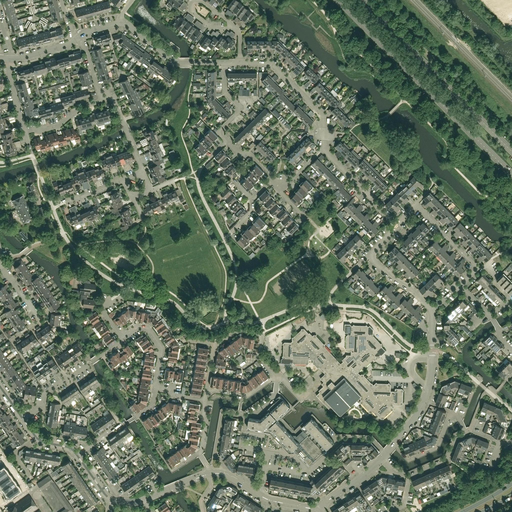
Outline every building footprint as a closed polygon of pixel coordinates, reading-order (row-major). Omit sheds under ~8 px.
[(179,4),(174,0),(168,0),(167,2),(168,2),(166,5),(170,9),(171,8),(173,9),(174,7),(176,8),(179,4)] [(232,10),(238,2),(236,0),(232,0),(227,7),(232,10)] [(511,13),(511,0),(497,0),(489,8),(503,22),(511,13)] [(111,11),(109,1),(103,3),(106,12),(111,11)] [(237,14),(242,6),(243,6),(243,5),(238,2),(232,10),(237,14)] [(60,8),(58,3),(49,5),(50,11),(60,8)] [(106,12),(103,3),(98,4),(100,14),(106,12)] [(14,9),(13,4),(3,6),(5,12),(14,9)] [(100,14),(98,4),(92,6),(95,15),(100,14)] [(95,15),(92,6),(87,7),(89,17),(95,15)] [(247,9),(243,6),(242,6),(237,14),(236,14),(241,18),(247,9)] [(89,17),(87,7),(81,9),(84,18),(89,17)] [(61,14),(60,8),(50,11),(52,17),(61,14)] [(16,15),(14,9),(5,12),(7,17),(16,15)] [(84,18),(81,9),(75,11),(78,20),(84,18)] [(254,16),(251,13),(252,13),(247,9),(241,18),(245,21),(247,19),(250,21),(254,16)] [(63,20),(61,14),(52,17),(53,22),(63,20)] [(17,20),(16,15),(7,17),(8,23),(17,20)] [(180,30),(187,22),(179,16),(172,24),(180,30)] [(19,26),(17,20),(8,23),(10,28),(19,26)] [(185,34),(191,25),(187,22),(180,30),(185,34)] [(189,37),(196,29),(191,25),(185,34),(189,37)] [(21,31),(19,26),(10,28),(11,34),(21,31)] [(64,37),(61,28),(56,29),(58,39),(64,37)] [(58,39),(56,29),(50,31),(53,40),(58,39)] [(202,34),(200,33),(200,32),(196,29),(189,37),(194,41),(195,39),(198,41),(202,34)] [(53,40),(50,31),(45,32),(47,42),(53,40)] [(47,42),(45,32),(39,34),(42,43),(47,42)] [(42,43),(39,34),(33,35),(36,45),(42,43)] [(112,40),(110,34),(107,35),(107,34),(100,36),(102,43),(103,43),(108,42),(108,41),(112,40)] [(122,34),(119,34),(120,40),(121,41),(119,44),(124,48),(130,40),(125,37),(125,36),(122,34)] [(36,45),(33,35),(28,37),(31,46),(36,45)] [(207,45),(211,40),(207,37),(206,37),(204,35),(197,45),(200,46),(200,45),(205,49),(207,45)] [(101,48),(104,47),(103,43),(102,43),(100,36),(94,38),(94,37),(92,37),(94,46),(97,45),(97,49),(98,49),(101,48)] [(31,46),(28,37),(22,39),(25,48),(31,46)] [(214,45),(218,40),(214,37),(211,40),(207,45),(212,49),(215,45),(214,45)] [(222,45),(225,40),(221,37),(218,40),(214,45),(215,45),(219,49),(222,45)] [(233,40),(228,37),(225,40),(222,45),(226,49),(228,46),(231,49),(236,42),(233,40)] [(275,48),(278,41),(278,39),(277,39),(277,38),(273,38),(273,39),(273,40),(273,41),(269,41),(269,49),(273,49),(273,48),(275,48)] [(25,48),(22,39),(17,40),(19,50),(25,48)] [(129,51),(133,46),(134,45),(135,44),(130,40),(124,48),(129,51)] [(283,44),(279,40),(279,41),(278,41),(275,48),(277,49),(276,50),(279,53),(286,46),(283,44)] [(133,57),(138,50),(140,48),(136,45),(136,46),(134,45),(133,46),(129,51),(127,53),(133,57)] [(286,46),(279,53),(280,54),(278,57),(280,59),(283,55),(285,57),(289,53),(286,49),(288,48),(286,46)] [(103,54),(101,48),(98,49),(97,49),(92,50),(94,56),(103,54)] [(138,50),(133,57),(138,61),(138,60),(139,59),(143,53),(144,52),(142,51),(143,50),(140,48),(138,50)] [(83,60),(80,51),(74,53),(76,62),(83,60)] [(144,62),(149,55),(144,51),(144,52),(143,53),(139,59),(138,60),(143,64),(144,62)] [(289,63),(294,58),(296,56),(291,51),(289,53),(285,57),(286,59),(283,62),(285,64),(287,62),(289,63)] [(76,62),(74,53),(68,54),(69,57),(71,63),(76,62)] [(104,60),(103,54),(94,56),(95,62),(104,60)] [(147,68),(149,66),(153,61),(154,59),(149,55),(144,62),(143,64),(147,68)] [(71,63),(69,57),(63,58),(65,67),(71,66),(71,63)] [(59,67),(57,60),(56,58),(50,59),(53,68),(59,67)] [(63,58),(57,60),(59,67),(59,69),(65,67),(63,58)] [(295,67),(300,63),(301,61),(298,58),(297,60),(294,58),(289,63),(290,65),(288,67),(290,69),(293,66),(295,67)] [(53,68),(50,59),(44,61),(45,63),(47,70),(53,68)] [(106,66),(104,60),(95,62),(97,68),(106,66)] [(297,76),(305,68),(307,66),(302,60),(301,61),(300,63),(295,67),(297,69),(293,72),(297,76)] [(151,74),(158,64),(153,61),(149,66),(147,68),(146,70),(151,74)] [(45,63),(39,65),(42,74),(48,72),(47,70),(45,63)] [(159,74),(163,68),(158,64),(151,74),(153,75),(154,73),(157,76),(159,74)] [(35,75),(36,76),(42,74),(39,65),(33,67),(33,68),(35,75)] [(107,72),(106,66),(97,68),(98,74),(107,72)] [(159,74),(157,76),(162,79),(163,77),(169,70),(164,66),(163,68),(159,74)] [(309,78),(314,73),(312,71),(313,69),(310,67),(304,72),(306,74),(303,77),(305,79),(307,77),(309,78)] [(24,70),(26,77),(27,77),(35,75),(33,68),(30,69),(24,70)] [(26,77),(24,70),(18,72),(18,71),(16,71),(19,84),(25,82),(28,82),(27,77),(26,77)] [(169,70),(163,77),(168,80),(166,83),(169,85),(175,78),(172,76),(174,74),(169,70)] [(210,72),(210,70),(206,70),(206,79),(208,79),(216,79),(216,72),(210,72)] [(90,77),(88,71),(79,74),(81,80),(90,77)] [(111,81),(110,77),(109,78),(107,72),(98,74),(100,80),(103,80),(104,83),(111,81)] [(315,83),(319,78),(321,77),(318,73),(316,75),(314,73),(309,78),(310,80),(308,82),(310,84),(313,81),(315,83)] [(266,87),(273,81),(270,78),(271,77),(268,75),(261,82),(266,87)] [(92,83),(90,77),(81,80),(83,86),(86,85),(92,83)] [(130,85),(127,79),(119,83),(121,89),(130,85)] [(275,83),(273,81),(266,87),(271,92),(278,86),(279,85),(276,82),(275,83)] [(26,88),(25,82),(19,84),(16,85),(17,91),(26,88)] [(319,93),(324,88),(322,85),(323,85),(320,82),(310,92),(312,94),(316,90),(319,93)] [(91,93),(89,94),(86,85),(83,86),(80,86),(81,90),(83,97),(90,96),(90,97),(92,96),(91,93)] [(132,90),(130,85),(121,89),(124,94),(126,93),(133,90),(132,90)] [(280,88),(278,86),(271,92),(276,97),(278,95),(278,96),(281,93),(284,90),(281,88),(280,88)] [(28,94),(26,88),(17,91),(19,97),(28,94)] [(320,102),(330,92),(328,89),(327,90),(324,88),(319,93),(322,96),(318,100),(320,102)] [(141,93),(140,91),(136,93),(135,89),(132,90),(133,90),(126,93),(129,99),(137,95),(141,93)] [(73,95),(75,101),(78,100),(77,99),(83,97),(81,90),(72,93),(73,95)] [(282,102),(287,97),(286,95),(288,93),(286,91),(283,94),(281,93),(278,96),(278,95),(276,97),(282,102)] [(322,104),(326,100),(329,103),(335,98),(335,97),(330,92),(320,102),(322,104)] [(140,100),(138,97),(142,95),(141,93),(137,95),(129,99),(131,104),(138,101),(140,100)] [(215,99),(215,97),(216,97),(216,93),(208,93),(208,97),(207,97),(207,102),(208,102),(215,99)] [(19,97),(21,103),(26,101),(30,100),(28,94),(19,97)] [(69,105),(67,96),(66,94),(64,95),(64,97),(61,98),(62,101),(63,107),(64,107),(69,105)] [(67,96),(69,105),(75,104),(75,103),(75,101),(73,95),(67,96)] [(291,103),(290,101),(293,98),(291,96),(289,98),(287,97),(282,102),(287,107),(291,103)] [(331,112),(341,102),(338,100),(339,99),(336,96),(335,97),(335,98),(329,103),(332,106),(328,111),(330,113),(331,112)] [(59,112),(56,103),(55,99),(53,100),(54,104),(50,105),(51,107),(53,114),(59,112)] [(214,108),(220,103),(217,100),(216,101),(215,99),(208,102),(207,103),(211,107),(212,106),(214,108)] [(26,101),(27,104),(23,105),(25,111),(27,111),(34,109),(32,100),(30,100),(26,101)] [(62,101),(56,103),(59,112),(65,110),(64,107),(63,107),(62,101)] [(140,107),(138,101),(131,104),(129,105),(132,111),(140,107)] [(293,111),(297,107),(296,106),(298,103),(296,101),(293,105),(291,103),(287,107),(287,108),(285,109),(287,112),(290,110),(292,113),(294,111),(293,111)] [(219,114),(229,104),(227,102),(223,106),(220,103),(214,108),(217,111),(216,111),(219,114)] [(332,121),(342,111),(340,108),(342,105),(340,103),(341,102),(331,112),(334,115),(330,119),(332,121)] [(267,120),(270,118),(268,117),(271,114),(261,103),(259,105),(263,109),(260,112),(265,118),(267,120)] [(231,114),(230,113),(228,111),(230,110),(229,108),(231,106),(229,104),(219,114),(221,117),(222,116),(224,118),(224,119),(225,121),(231,114)] [(303,111),(301,109),(302,108),(299,105),(297,107),(293,111),(294,111),(299,116),(303,111)] [(0,117),(1,117),(0,114),(0,113),(2,112),(2,111),(9,109),(8,106),(0,107),(0,117)] [(47,118),(45,109),(44,106),(38,107),(39,110),(40,114),(41,119),(42,119),(47,118)] [(40,114),(39,110),(38,107),(34,109),(27,111),(25,111),(27,117),(28,119),(31,118),(30,116),(40,114)] [(51,107),(45,109),(47,118),(53,116),(53,114),(51,107)] [(143,113),(140,107),(132,111),(135,117),(143,113)] [(109,119),(112,118),(110,108),(104,110),(105,111),(101,112),(104,122),(105,124),(110,123),(109,119)] [(267,120),(265,118),(260,112),(258,115),(253,110),(251,113),(261,124),(264,121),(265,123),(267,120)] [(308,117),(306,114),(307,113),(304,110),(303,111),(299,116),(304,121),(308,117)] [(339,124),(346,117),(344,114),(345,113),(342,111),(332,121),(334,123),(335,121),(336,121),(336,122),(339,124),(338,124),(339,124)] [(104,122),(101,112),(98,113),(98,112),(92,113),(92,114),(93,114),(93,117),(95,122),(96,122),(97,126),(105,124),(104,122)] [(261,124),(251,113),(249,115),(253,119),(249,123),(255,128),(257,126),(258,127),(261,124)] [(95,122),(93,117),(93,114),(92,114),(88,116),(88,117),(84,118),(87,128),(93,127),(92,125),(95,124),(95,122)] [(355,124),(350,118),(352,116),(349,114),(346,117),(339,124),(339,125),(339,124),(342,127),(340,129),(342,131),(349,125),(351,128),(355,124)] [(309,126),(314,121),(312,118),(311,119),(308,117),(304,121),(302,122),(306,126),(305,131),(308,131),(309,126)] [(82,130),(87,128),(84,118),(81,119),(81,118),(75,119),(78,129),(79,128),(80,135),(83,134),(82,130)] [(6,130),(4,126),(3,126),(3,125),(10,123),(9,120),(0,122),(0,131),(1,131),(1,132),(6,130)] [(255,128),(249,123),(246,126),(242,122),(240,124),(245,129),(250,133),(251,134),(253,131),(253,130),(255,128)] [(80,141),(77,131),(75,132),(73,128),(68,130),(71,140),(75,139),(76,142),(80,141)] [(216,140),(219,137),(210,129),(208,131),(209,132),(205,136),(212,142),(215,139),(216,140)] [(245,138),(250,133),(245,129),(243,131),(242,130),(239,133),(245,138)] [(13,136),(12,132),(7,133),(6,130),(1,132),(1,131),(0,131),(0,133),(1,135),(2,135),(3,139),(7,138),(8,142),(12,141),(11,137),(13,136)] [(71,140),(68,130),(62,131),(63,135),(60,136),(63,146),(67,144),(67,141),(71,140)] [(157,136),(155,132),(153,133),(152,130),(148,132),(148,130),(147,131),(144,132),(143,133),(145,137),(146,136),(146,138),(140,141),(141,144),(157,136)] [(63,146),(60,136),(58,137),(56,133),(51,134),(54,145),(58,144),(59,147),(63,146)] [(243,140),(245,138),(239,133),(237,135),(238,136),(235,139),(241,145),(244,142),(243,140)] [(54,145),(51,134),(45,136),(46,140),(43,141),(46,150),(50,149),(49,146),(54,145)] [(313,143),(308,138),(308,135),(305,135),(300,140),(300,141),(301,142),(312,152),(314,150),(311,148),(312,147),(313,148),(315,145),(313,143)] [(159,145),(157,142),(159,140),(157,136),(141,144),(142,146),(149,143),(150,145),(153,143),(155,147),(159,145)] [(214,144),(212,142),(205,136),(203,138),(204,139),(200,142),(207,149),(210,145),(211,146),(214,144)] [(3,149),(20,144),(20,141),(12,143),(12,141),(8,142),(7,138),(3,139),(4,143),(2,144),(3,149)] [(46,150),(43,141),(40,141),(39,138),(34,139),(37,150),(41,149),(42,151),(46,150)] [(260,152),(266,146),(264,145),(266,143),(262,139),(256,146),(258,148),(254,151),(256,153),(259,150),(260,152)] [(209,150),(207,149),(200,142),(195,148),(203,157),(206,154),(205,153),(206,152),(206,153),(209,150)] [(312,152),(301,142),(299,145),(300,146),(297,148),(303,153),(306,150),(310,154),(312,152)] [(341,151),(347,145),(344,143),(343,144),(340,142),(335,147),(337,150),(338,149),(341,151)] [(161,150),(159,145),(155,147),(153,143),(150,145),(148,146),(149,150),(150,151),(143,154),(144,157),(161,150)] [(21,147),(20,144),(3,149),(4,153),(7,153),(8,155),(9,156),(12,156),(17,154),(16,150),(14,150),(14,149),(21,147)] [(345,157),(351,152),(348,150),(350,148),(347,145),(341,151),(343,154),(343,155),(345,157)] [(269,147),(268,148),(266,146),(260,152),(262,153),(259,156),(261,158),(264,154),(266,156),(271,152),(273,150),(269,147)] [(303,153),(297,148),(295,150),(294,149),(291,152),(302,163),(304,161),(299,156),(303,153)] [(220,163),(227,156),(224,153),(225,152),(222,149),(214,158),(216,160),(217,160),(220,163)] [(161,150),(144,157),(146,160),(152,157),(153,158),(152,159),(154,163),(159,161),(159,160),(162,159),(160,155),(163,154),(161,150)] [(351,162),(358,155),(353,150),(351,152),(345,157),(348,160),(348,159),(351,162)] [(129,162),(130,161),(131,163),(135,161),(133,156),(131,156),(130,153),(128,154),(127,151),(122,153),(128,170),(131,169),(129,162)] [(270,162),(276,157),(271,152),(266,156),(268,158),(265,161),(266,163),(269,161),(270,162)] [(302,163),(291,152),(288,155),(289,156),(287,158),(292,164),(294,162),(298,166),(302,163)] [(115,166),(114,164),(116,164),(115,160),(119,158),(118,155),(117,155),(116,153),(113,154),(108,155),(115,172),(117,171),(116,167),(115,166)] [(128,170),(122,153),(118,155),(119,158),(115,160),(116,164),(120,162),(121,165),(123,164),(125,171),(128,170)] [(115,172),(108,155),(104,157),(105,160),(102,161),(103,164),(102,165),(104,170),(108,168),(108,167),(109,166),(112,173),(115,172)] [(358,165),(361,162),(363,160),(358,155),(351,162),(354,164),(353,165),(355,168),(358,165)] [(226,169),(232,163),(229,159),(230,158),(227,156),(220,163),(219,164),(221,167),(222,166),(225,169),(226,169)] [(362,171),(369,164),(364,158),(363,160),(361,162),(358,165),(360,168),(359,169),(362,171)] [(160,173),(159,170),(161,169),(159,164),(164,162),(162,159),(159,160),(159,161),(154,163),(155,166),(149,168),(151,173),(155,171),(157,175),(160,173)] [(320,161),(317,159),(311,165),(316,170),(318,169),(322,164),(323,164),(323,163),(321,161),(320,161)] [(231,176),(237,169),(234,166),(234,165),(232,163),(226,169),(225,169),(224,171),(226,173),(227,172),(231,176)] [(323,174),(327,169),(328,169),(328,168),(326,166),(325,167),(323,164),(322,164),(318,169),(316,170),(321,175),(323,174)] [(368,175),(374,169),(369,164),(362,171),(365,174),(365,173),(368,175)] [(264,173),(256,165),(254,167),(254,168),(251,171),(258,178),(261,174),(262,175),(264,173)] [(100,178),(102,177),(102,178),(106,177),(105,172),(103,172),(102,169),(99,170),(98,167),(94,169),(100,186),(103,185),(100,178)] [(100,186),(94,169),(89,171),(91,174),(87,176),(88,179),(92,178),(93,180),(95,180),(97,187),(100,186)] [(328,179),(333,174),(334,174),(331,171),(330,172),(328,169),(327,169),(323,174),(328,179)] [(372,181),(380,174),(374,169),(368,175),(370,178),(370,179),(372,181)] [(88,179),(87,176),(91,174),(89,171),(85,172),(85,170),(80,171),(86,188),(89,187),(87,180),(88,179)] [(86,188),(80,171),(75,173),(76,175),(74,176),(75,179),(74,179),(74,180),(76,185),(80,184),(79,183),(81,182),(83,189),(86,188)] [(162,178),(160,173),(157,175),(155,171),(151,173),(153,177),(151,178),(153,182),(158,180),(159,183),(165,180),(163,177),(162,178)] [(259,179),(258,178),(251,171),(249,173),(250,174),(246,178),(253,184),(256,181),(257,182),(259,179)] [(338,179),(339,179),(336,176),(335,177),(333,174),(328,179),(326,181),(331,186),(338,179)] [(378,186),(383,181),(385,179),(380,174),(372,181),(375,184),(376,183),(378,186)] [(424,186),(414,176),(410,181),(416,187),(418,185),(422,188),(424,186)] [(248,191),(251,187),(252,188),(254,186),(253,184),(246,178),(244,180),(243,179),(239,183),(248,191)] [(75,192),(73,187),(76,185),(74,180),(74,179),(70,181),(71,182),(66,184),(68,187),(64,189),(65,193),(69,191),(70,194),(75,192)] [(341,186),(343,184),(344,184),(341,181),(340,182),(338,179),(331,186),(336,191),(338,189),(341,186)] [(308,193),(314,187),(306,180),(303,183),(302,183),(299,185),(301,187),(308,193)] [(382,192),(388,186),(383,181),(378,186),(381,188),(380,189),(382,192)] [(416,187),(410,181),(406,185),(415,194),(417,192),(414,189),(416,187)] [(65,193),(64,189),(68,187),(66,184),(62,185),(62,183),(57,184),(56,182),(53,183),(55,189),(58,188),(60,193),(57,194),(59,200),(62,199),(61,194),(65,193)] [(343,187),(345,186),(343,184),(341,186),(338,189),(336,191),(334,193),(339,198),(340,197),(347,190),(343,187)] [(415,194),(406,185),(402,189),(408,195),(410,193),(413,196),(415,194)] [(226,199),(232,193),(229,189),(230,188),(227,186),(219,194),(222,196),(226,199)] [(301,187),(298,190),(297,189),(295,192),(296,193),(303,200),(305,197),(304,197),(308,193),(301,187)] [(118,191),(116,188),(107,192),(108,196),(110,195),(112,199),(115,198),(117,201),(121,200),(119,196),(121,195),(119,190),(118,191)] [(408,195),(402,189),(398,193),(407,202),(409,200),(406,197),(408,195)] [(184,201),(181,195),(178,196),(175,190),(171,192),(173,196),(169,198),(170,201),(174,200),(175,202),(180,200),(181,202),(184,201)] [(265,203),(271,197),(268,193),(269,192),(267,190),(258,198),(261,200),(265,203)] [(345,203),(351,197),(349,194),(349,193),(347,190),(340,197),(345,203)] [(170,201),(169,198),(173,196),(171,192),(167,194),(166,192),(162,194),(164,199),(161,200),(163,205),(164,206),(167,205),(166,203),(170,201)] [(425,206),(434,197),(430,192),(424,199),(426,201),(423,204),(425,206)] [(231,206),(237,199),(234,196),(235,195),(232,193),(226,199),(224,201),(226,203),(227,202),(231,205),(231,206)] [(304,201),(303,200),(296,193),(293,197),(292,196),(290,198),(298,206),(304,201)] [(407,202),(398,193),(394,197),(400,203),(402,201),(405,204),(407,202)] [(27,205),(22,196),(23,196),(11,201),(12,201),(16,210),(27,205)] [(270,210),(276,203),(273,200),(274,199),(271,197),(265,203),(263,205),(265,207),(266,206),(270,210)] [(400,203),(394,197),(390,201),(399,210),(401,208),(398,205),(400,203)] [(432,207),(438,201),(434,197),(425,206),(427,208),(430,205),(432,207)] [(118,210),(117,207),(123,204),(121,200),(117,201),(115,198),(112,199),(113,203),(111,204),(113,208),(111,209),(112,213),(113,212),(117,210),(118,210)] [(348,212),(354,206),(352,204),(355,200),(353,198),(344,208),(348,212)] [(236,212),(242,206),(239,202),(240,201),(237,199),(231,206),(231,205),(229,207),(231,210),(232,209),(235,212),(236,212)] [(166,211),(164,206),(163,205),(160,206),(157,200),(153,202),(155,206),(151,208),(153,211),(156,210),(157,212),(162,210),(163,212),(166,211)] [(399,210),(390,201),(386,205),(392,211),(394,209),(397,212),(399,210)] [(433,214),(442,205),(438,201),(432,207),(434,209),(431,212),(433,214)] [(99,214),(97,211),(99,210),(97,205),(92,207),(93,208),(92,209),(88,202),(86,204),(93,220),(98,218),(97,216),(99,214)] [(151,208),(155,206),(153,202),(149,204),(148,202),(144,204),(146,209),(143,210),(146,216),(149,215),(148,213),(153,211),(151,208)] [(281,210),(283,208),(281,206),(279,207),(278,206),(279,205),(276,203),(270,210),(268,211),(270,214),(271,213),(275,216),(276,216),(275,215),(281,210)] [(93,220),(86,204),(83,205),(86,212),(84,212),(86,216),(82,218),(84,221),(88,220),(89,222),(93,220)] [(33,218),(27,205),(16,210),(23,223),(22,223),(23,224),(34,218),(33,218)] [(352,216),(361,207),(359,205),(356,208),(354,206),(348,212),(352,216)] [(440,215),(446,209),(442,205),(433,214),(435,216),(438,213),(440,215)] [(82,218),(86,216),(84,212),(81,214),(80,212),(78,213),(75,206),(72,207),(80,223),(84,221),(82,218)] [(241,219),(247,212),(244,209),(244,208),(242,206),(236,212),(235,212),(234,214),(236,216),(237,215),(241,219)] [(80,223),(72,207),(69,208),(72,215),(71,216),(70,215),(66,217),(69,221),(70,221),(72,224),(74,223),(75,226),(80,223)] [(282,220),(289,214),(285,210),(286,209),(284,207),(283,208),(281,210),(275,215),(276,216),(278,218),(279,217),(282,220)] [(356,220),(362,214),(360,212),(363,208),(361,207),(352,216),(356,220)] [(117,210),(113,212),(115,216),(120,215),(122,217),(125,215),(127,219),(131,218),(129,214),(131,213),(129,208),(124,211),(123,208),(118,210),(117,210)] [(441,222),(450,213),(446,209),(440,215),(442,217),(439,220),(441,222)] [(360,224),(369,215),(368,213),(364,216),(362,214),(356,220),(360,224)] [(448,223),(454,217),(450,213),(441,222),(443,224),(446,221),(448,223)] [(287,227),(293,220),(290,217),(291,216),(289,214),(282,220),(280,222),(283,224),(283,223),(287,227)] [(128,228),(127,225),(133,222),(131,218),(127,219),(125,215),(122,217),(123,221),(121,222),(123,226),(121,227),(122,230),(128,228)] [(364,228),(370,222),(368,220),(371,217),(369,215),(360,224),(364,228)] [(266,224),(259,217),(256,221),(255,220),(252,222),(254,224),(261,230),(263,228),(262,227),(266,224)] [(449,230),(458,221),(454,217),(448,223),(450,225),(447,228),(449,230)] [(291,234),(298,227),(300,226),(297,224),(296,225),(295,223),(296,223),(293,220),(287,227),(285,228),(291,234)] [(368,232),(377,223),(376,221),(372,224),(370,222),(364,228),(368,232)] [(372,236),(378,230),(376,228),(379,225),(377,223),(368,232),(372,236)] [(429,229),(423,223),(421,225),(420,224),(418,226),(425,233),(429,229)] [(455,236),(464,227),(460,223),(454,229),(456,231),(453,234),(455,236)] [(261,230),(254,224),(251,227),(250,226),(248,229),(254,235),(256,237),(258,235),(257,234),(261,230)] [(425,233),(418,226),(416,228),(417,229),(415,231),(421,237),(425,233)] [(462,237),(468,231),(464,227),(455,236),(457,238),(460,235),(462,237)] [(254,235),(248,229),(244,232),(243,231),(241,234),(243,235),(249,242),(252,239),(251,239),(254,235)] [(421,237),(415,231),(413,233),(412,232),(410,234),(417,241),(421,237)] [(463,244),(472,235),(468,231),(462,237),(464,239),(461,242),(463,244)] [(417,241),(410,234),(408,236),(409,237),(407,239),(413,245),(417,241)] [(243,235),(239,239),(238,238),(236,240),(244,248),(247,246),(246,245),(249,242),(243,235)] [(363,241),(357,235),(353,239),(360,246),(362,244),(361,243),(363,241)] [(470,245),(476,239),(472,235),(463,244),(465,246),(468,243),(470,245)] [(433,251),(439,245),(437,243),(440,240),(438,238),(429,247),(433,251)] [(360,246),(353,239),(349,243),(355,249),(357,247),(358,248),(360,246)] [(413,245),(407,239),(404,241),(404,240),(401,242),(409,250),(413,245)] [(471,252),(480,243),(476,239),(470,245),(472,247),(469,250),(471,252)] [(355,249),(349,243),(345,247),(352,254),(353,252),(353,251),(355,249)] [(478,253),(484,247),(480,243),(471,252),(473,254),(476,251),(478,253)] [(437,255),(447,246),(445,244),(442,248),(439,245),(433,251),(437,255)] [(441,260),(448,253),(445,251),(449,248),(447,246),(437,255),(441,260)] [(352,254),(345,247),(341,251),(347,257),(349,255),(350,256),(352,254)] [(390,260),(399,251),(395,247),(388,253),(391,255),(388,258),(390,260)] [(479,260),(488,251),(484,247),(478,253),(480,255),(477,259),(479,260)] [(347,257),(341,251),(336,255),(343,262),(345,260),(345,259),(347,257)] [(397,261),(403,255),(399,251),(390,260),(391,262),(395,259),(397,261)] [(486,261),(492,255),(488,251),(479,260),(481,262),(484,259),(486,261)] [(445,264),(455,254),(453,252),(450,256),(448,253),(441,260),(445,264)] [(449,268),(456,262),(453,259),(457,256),(455,254),(445,264),(449,268)] [(398,268),(407,259),(403,255),(397,261),(399,263),(396,267),(398,268)] [(405,269),(411,263),(407,259),(398,268),(399,270),(403,267),(405,269)] [(26,266),(21,260),(15,264),(17,266),(14,268),(17,272),(26,266)] [(453,272),(463,262),(461,261),(458,264),(456,262),(449,268),(453,272)] [(458,276),(464,270),(461,267),(465,264),(463,262),(453,272),(458,276)] [(406,276),(415,267),(411,263),(405,269),(407,271),(404,275),(406,276)] [(20,276),(29,270),(26,266),(17,272),(20,276)] [(413,277),(419,271),(415,267),(406,276),(406,277),(407,278),(411,275),(413,277)] [(357,279),(364,272),(362,270),(361,271),(359,269),(353,275),(357,279)] [(23,281),(31,275),(29,270),(20,276),(23,281)] [(361,283),(367,277),(365,275),(366,274),(364,272),(357,279),(361,283)] [(481,284),(487,278),(485,276),(486,275),(484,273),(477,280),(481,284)] [(500,284),(507,277),(504,273),(497,280),(500,284)] [(442,280),(436,274),(432,278),(441,287),(443,285),(440,282),(442,280)] [(30,282),(34,279),(31,275),(23,281),(26,285),(30,282)] [(33,286),(41,280),(38,276),(34,279),(30,282),(33,286)] [(365,287),(372,280),(370,279),(369,279),(367,277),(361,283),(365,287)] [(504,288),(511,281),(507,277),(500,284),(504,288)] [(441,287),(432,278),(428,282),(434,288),(436,286),(439,289),(441,287)] [(490,283),(492,281),(490,278),(489,279),(487,278),(481,284),(485,287),(490,282),(490,283)] [(36,290),(44,284),(41,280),(33,286),(36,290)] [(95,292),(96,285),(90,284),(90,283),(90,282),(89,281),(86,280),(85,281),(85,282),(84,288),(80,288),(80,290),(74,290),(74,293),(89,295),(90,292),(95,292)] [(369,291),(375,285),(373,283),(374,282),(372,280),(365,287),(369,291)] [(434,288),(428,282),(424,286),(433,295),(435,293),(432,290),(434,288)] [(485,295),(486,293),(492,287),(491,285),(492,285),(490,283),(490,282),(485,287),(481,291),(485,295)] [(39,294),(47,289),(44,284),(36,290),(39,294)] [(373,296),(380,289),(378,287),(377,288),(375,285),(369,291),(373,296)] [(383,296),(393,287),(391,285),(388,288),(385,286),(379,292),(383,296)] [(433,295),(424,286),(420,290),(426,296),(428,294),(431,297),(433,295)] [(387,300),(394,294),(391,292),(395,289),(393,287),(383,296),(387,300)] [(490,297),(497,290),(495,288),(494,289),(492,287),(486,293),(490,297)] [(42,299),(50,293),(47,289),(39,294),(42,299)] [(494,300),(500,294),(498,293),(499,292),(497,290),(490,297),(494,300)] [(0,299),(1,301),(12,294),(11,292),(9,294),(7,291),(0,295),(0,299)] [(45,303),(53,297),(50,293),(42,299),(45,303)] [(391,304),(401,295),(399,293),(396,296),(394,294),(387,300),(391,304)] [(5,306),(13,300),(11,297),(13,295),(12,294),(1,301),(5,306)] [(497,304),(504,297),(502,295),(501,296),(500,294),(494,300),(497,304)] [(93,308),(94,300),(87,299),(87,296),(81,295),(80,301),(84,302),(83,307),(93,308)] [(399,300),(403,297),(402,296),(401,295),(391,304),(396,308),(399,305),(402,302),(399,300)] [(48,307),(56,301),(53,297),(45,303),(48,307)] [(403,309),(412,300),(410,298),(407,301),(405,299),(402,302),(399,305),(403,309)] [(467,305),(462,299),(460,301),(459,300),(457,302),(464,309),(465,310),(469,307),(467,305)] [(12,308),(19,303),(18,301),(15,303),(13,300),(5,306),(8,310),(12,307),(12,308)] [(407,313),(413,307),(411,305),(414,302),(412,300),(403,309),(407,313)] [(55,308),(59,305),(56,301),(48,307),(51,311),(52,310),(53,312),(57,311),(55,308)] [(464,309),(457,302),(455,304),(456,305),(454,306),(460,312),(464,309)] [(135,317),(136,311),(136,309),(131,309),(132,307),(127,306),(128,307),(130,319),(134,320),(135,317)] [(411,317),(420,308),(418,306),(415,309),(413,307),(407,313),(411,317)] [(460,312),(454,306),(453,308),(452,307),(450,309),(456,316),(460,312)] [(7,318),(18,310),(17,309),(14,310),(12,308),(12,307),(8,310),(4,313),(7,318)] [(130,319),(128,307),(125,310),(121,313),(122,314),(127,321),(130,319)] [(415,322),(421,315),(419,313),(422,310),(420,308),(411,317),(415,322)] [(456,316),(450,309),(447,311),(448,312),(447,314),(449,316),(453,320),(456,316)] [(10,323),(19,317),(17,314),(19,312),(18,310),(7,318),(10,323)] [(152,321),(157,314),(150,313),(151,311),(145,310),(145,312),(143,322),(147,323),(147,322),(149,322),(149,321),(152,321)] [(61,320),(61,315),(57,314),(57,311),(53,312),(53,313),(51,313),(50,318),(61,320)] [(93,324),(99,320),(98,317),(99,316),(95,311),(87,317),(90,323),(91,322),(93,324)] [(145,312),(136,311),(135,317),(138,317),(137,320),(139,321),(139,322),(143,322),(145,312)] [(127,321),(122,314),(121,313),(118,315),(118,316),(114,319),(118,324),(120,323),(122,325),(124,324),(125,325),(128,322),(127,321)] [(166,323),(162,318),(160,319),(157,314),(152,321),(154,324),(153,325),(154,326),(153,327),(155,330),(166,323)] [(450,323),(453,320),(449,316),(443,321),(444,322),(444,325),(450,325),(450,323)] [(14,327),(24,320),(23,318),(21,320),(19,317),(10,323),(14,327)] [(60,325),(61,320),(50,318),(49,324),(51,324),(50,325),(54,328),(55,325),(60,325)] [(17,332),(26,326),(23,323),(26,321),(24,320),(14,327),(17,332)] [(93,324),(95,326),(94,327),(97,332),(106,326),(102,321),(101,322),(99,320),(93,324)] [(169,332),(166,328),(168,326),(166,323),(155,330),(158,334),(159,333),(160,335),(162,333),(164,335),(169,332)] [(340,363),(333,370),(359,398),(361,400),(360,401),(360,404),(369,412),(369,413),(372,413),(373,412),(376,415),(377,414),(378,416),(381,419),(384,419),(384,417),(392,410),(393,410),(393,408),(391,405),(392,404),(393,405),(401,405),(403,403),(403,402),(403,392),(404,391),(402,389),(395,389),(395,391),(391,391),(391,385),(389,383),(388,384),(377,383),(376,382),(374,384),(374,387),(372,387),(373,383),(371,383),(364,375),(364,374),(361,374),(360,375),(358,372),(363,367),(366,367),(366,366),(374,359),(375,359),(376,356),(379,356),(380,355),(381,355),(386,351),(382,346),(382,344),(380,344),(373,336),(373,334),(373,329),(370,326),(368,327),(366,325),(365,326),(355,325),(354,324),(352,326),(350,324),(345,324),(345,333),(348,333),(348,335),(346,337),(347,337),(346,348),(345,349),(347,351),(351,351),(351,355),(346,355),(346,356),(342,360),(343,361),(341,364),(340,363)] [(54,334),(52,330),(54,328),(50,325),(49,327),(48,325),(44,328),(50,337),(54,334)] [(453,331),(450,328),(450,325),(444,325),(444,328),(443,329),(449,335),(453,331)] [(110,334),(108,332),(109,331),(106,326),(97,332),(101,337),(102,337),(103,339),(110,334)] [(50,337),(44,328),(40,331),(46,340),(50,337)] [(279,363),(289,364),(289,363),(290,364),(290,365),(290,362),(292,362),(294,364),(295,364),(306,364),(307,365),(309,363),(309,359),(313,359),(313,364),(314,364),(318,368),(319,367),(325,374),(320,378),(324,382),(323,383),(325,385),(319,391),(320,392),(316,395),(325,405),(332,412),(335,409),(341,415),(359,398),(333,370),(340,363),(325,347),(325,344),(324,344),(316,336),(316,335),(314,335),(312,336),(311,334),(309,335),(308,334),(309,334),(304,329),(301,329),(301,330),(293,337),(292,337),(293,341),(291,342),(285,342),(283,344),(283,345),(283,356),(282,357),(283,358),(281,359),(281,363),(279,363)] [(46,340),(40,331),(36,334),(41,343),(46,340)] [(449,342),(456,335),(453,331),(449,335),(447,337),(448,338),(447,339),(449,342)] [(175,338),(173,335),(172,336),(169,332),(164,335),(166,338),(163,339),(164,341),(164,342),(166,345),(167,345),(167,344),(174,339),(174,338),(175,338)] [(454,344),(460,338),(462,336),(458,332),(456,335),(449,342),(452,344),(452,343),(454,344)] [(39,342),(33,334),(28,337),(34,346),(39,342)] [(116,341),(113,336),(111,337),(110,334),(103,339),(105,341),(104,342),(108,347),(116,341)] [(149,341),(145,336),(144,337),(142,334),(136,339),(138,341),(137,342),(140,347),(149,341)] [(243,346),(240,334),(238,335),(240,337),(239,338),(238,337),(234,340),(240,348),(243,346)] [(247,347),(249,336),(244,336),(244,337),(243,336),(243,334),(240,334),(243,346),(247,347)] [(486,347),(488,345),(495,338),(493,336),(492,336),(490,335),(482,343),(486,347)] [(34,346),(28,337),(24,340),(30,349),(34,346)] [(179,345),(177,343),(178,342),(175,338),(174,339),(167,344),(167,345),(169,348),(179,345)] [(492,348),(498,342),(496,341),(497,340),(495,338),(488,345),(492,348)] [(30,349),(24,340),(20,343),(26,351),(30,349)] [(240,348),(234,340),(230,343),(231,343),(230,344),(235,352),(240,348)] [(154,351),(151,347),(152,346),(149,341),(140,347),(144,352),(145,351),(146,353),(154,351)] [(80,350),(82,348),(78,342),(72,347),(78,355),(82,352),(80,350)] [(496,352),(503,345),(500,343),(499,344),(498,342),(492,348),(496,352)] [(26,351),(20,343),(16,346),(22,355),(26,351)] [(235,352),(230,344),(229,345),(228,344),(224,347),(230,355),(235,352)] [(134,353),(128,345),(122,348),(123,350),(121,351),(126,358),(128,356),(129,357),(134,353)] [(208,355),(209,349),(201,347),(201,345),(199,345),(197,353),(208,355)] [(78,355),(72,347),(68,350),(74,358),(78,355)] [(230,355),(224,347),(220,350),(221,350),(218,352),(227,358),(230,355)] [(74,358),(68,350),(63,353),(69,361),(74,358)] [(123,359),(126,358),(121,351),(119,353),(118,352),(116,353),(115,352),(112,354),(119,364),(124,360),(123,359)] [(154,358),(155,356),(153,355),(154,351),(146,353),(144,360),(155,362),(155,358),(154,358)] [(178,359),(179,353),(168,352),(167,358),(169,358),(168,361),(176,362),(176,359),(178,359)] [(227,358),(218,352),(218,355),(217,355),(216,360),(226,361),(227,358)] [(69,361),(63,353),(59,356),(65,364),(69,361)] [(119,364),(112,354),(109,356),(110,357),(108,359),(109,360),(107,362),(106,361),(106,362),(111,369),(114,367),(119,364)] [(65,364),(59,356),(55,359),(61,367),(65,364)] [(0,368),(9,362),(6,358),(0,361),(0,368)] [(58,366),(52,358),(47,361),(54,372),(56,371),(54,368),(58,366)] [(154,366),(155,362),(144,360),(143,367),(143,369),(149,370),(150,367),(153,368),(153,366),(154,366)] [(54,372),(47,361),(42,364),(48,373),(51,371),(53,373),(54,372)] [(4,373),(12,367),(9,362),(0,368),(0,371),(2,370),(4,373)] [(48,373),(42,364),(37,368),(45,378),(47,377),(45,375),(48,373)] [(511,371),(505,365),(501,368),(508,375),(510,373),(509,372),(511,371)] [(5,379),(16,372),(12,367),(4,373),(6,376),(4,378),(5,379)] [(45,378),(37,368),(33,371),(39,380),(42,377),(43,379),(45,378)] [(174,371),(169,370),(169,369),(165,368),(163,380),(167,380),(168,379),(170,379),(170,377),(173,377),(174,371)] [(174,371),(173,377),(176,377),(175,380),(178,381),(177,382),(181,383),(183,371),(179,370),(179,372),(178,371),(178,370),(177,370),(178,368),(175,368),(174,371)] [(508,375),(501,368),(498,372),(504,378),(505,376),(506,377),(508,375)] [(142,374),(141,378),(152,380),(152,376),(151,376),(152,373),(150,373),(151,370),(149,370),(143,369),(142,372),(142,374)] [(269,377),(265,372),(263,369),(258,373),(264,381),(268,379),(267,378),(269,377)] [(11,382),(19,376),(16,372),(5,379),(6,381),(8,379),(11,382)] [(264,381),(258,373),(253,376),(259,384),(260,383),(260,384),(264,381)] [(12,388),(22,381),(19,376),(11,382),(13,385),(11,387),(12,388)] [(101,384),(95,376),(91,379),(97,387),(101,384)] [(259,384),(253,376),(248,380),(254,388),(258,385),(259,384)] [(151,383),(152,380),(141,378),(138,377),(137,383),(140,383),(140,385),(140,387),(147,388),(148,385),(149,385),(150,383),(151,383)] [(97,387),(91,379),(87,382),(93,390),(97,387)] [(254,388),(248,380),(245,382),(247,392),(250,390),(250,391),(254,388)] [(21,389),(26,386),(22,381),(12,388),(13,390),(15,388),(17,392),(21,389)] [(93,390),(87,382),(83,384),(89,392),(93,390)] [(452,391),(449,383),(442,386),(448,392),(452,391)] [(464,393),(467,384),(465,383),(465,384),(461,383),(459,390),(458,390),(458,391),(464,393)] [(89,392),(83,384),(79,387),(85,395),(89,392)] [(469,396),(472,387),(469,386),(470,385),(467,384),(464,393),(469,396)] [(29,397),(31,387),(26,386),(21,389),(23,391),(25,391),(24,399),(27,399),(27,397),(29,397)] [(448,392),(442,386),(440,393),(447,395),(448,392)] [(82,395),(76,387),(72,390),(78,398),(82,395)] [(148,393),(149,391),(147,391),(147,388),(140,387),(140,388),(138,396),(149,397),(149,393),(148,393)] [(78,398),(72,390),(68,392),(74,400),(78,398)] [(74,400),(68,392),(64,395),(70,403),(74,400)] [(446,401),(448,396),(447,395),(440,393),(439,396),(437,395),(436,397),(446,401)] [(70,403),(64,395),(60,398),(66,406),(70,403)] [(148,402),(149,397),(138,396),(138,399),(146,405),(147,402),(148,402)] [(249,418),(247,429),(270,433),(289,453),(290,453),(293,450),(309,466),(334,442),(332,440),(332,439),(329,436),(328,436),(325,433),(325,432),(322,428),(321,428),(318,425),(318,424),(314,420),(313,420),(312,418),(301,428),(303,430),(297,436),(293,436),(291,434),(289,434),(286,431),(287,429),(283,426),(282,426),(279,423),(279,422),(277,420),(280,417),(280,416),(284,413),(285,413),(288,410),(288,408),(290,407),(280,396),(275,400),(276,401),(269,408),(271,411),(260,420),(249,418)] [(444,407),(446,401),(436,397),(435,400),(437,400),(435,403),(444,407)] [(144,407),(146,405),(138,399),(134,402),(140,410),(144,408),(144,407)] [(140,410),(134,402),(133,400),(129,402),(131,404),(129,405),(135,413),(136,412),(136,413),(140,410)] [(171,412),(168,402),(166,404),(165,403),(161,406),(162,407),(167,414),(171,412)] [(174,413),(176,404),(176,403),(171,402),(171,403),(168,402),(171,412),(174,413)] [(486,413),(490,403),(488,402),(487,403),(484,402),(481,411),(486,413)] [(199,410),(200,405),(193,403),(190,403),(188,412),(194,413),(195,410),(198,411),(198,410),(199,410)] [(492,414),(495,406),(492,405),(493,404),(490,403),(486,413),(492,415),(492,414)] [(176,404),(174,413),(174,417),(180,418),(182,405),(176,404)] [(496,415),(501,409),(495,406),(492,414),(496,415)] [(167,414),(162,407),(157,410),(158,412),(155,413),(160,420),(162,418),(163,419),(168,415),(167,414)] [(444,417),(446,412),(438,409),(436,414),(444,417)] [(504,415),(501,409),(496,415),(497,418),(504,415)] [(0,422),(10,416),(9,414),(7,416),(4,412),(3,413),(0,415),(0,422)] [(115,420),(109,412),(105,416),(110,424),(115,420)] [(196,418),(197,416),(194,416),(194,413),(188,412),(186,421),(191,422),(191,421),(197,422),(198,419),(196,418)] [(158,421),(160,420),(155,413),(153,415),(152,414),(147,417),(153,426),(158,422),(158,421)] [(442,423),(444,417),(436,414),(433,419),(442,423)] [(0,424),(2,428),(11,422),(9,419),(11,417),(10,416),(0,422),(0,424)] [(110,424),(105,416),(100,419),(106,427),(110,424)] [(153,426),(147,417),(142,421),(148,429),(153,426)] [(106,427),(100,419),(95,422),(101,430),(106,427)] [(440,428),(442,423),(433,419),(431,425),(440,428)] [(201,427),(202,423),(197,422),(191,421),(191,422),(190,430),(196,431),(197,429),(200,429),(200,427),(201,427)] [(6,433),(16,425),(15,423),(13,425),(11,422),(2,428),(6,433)] [(101,430),(95,422),(90,426),(96,434),(101,430)] [(9,437),(18,431),(15,428),(18,427),(16,425),(6,433),(9,437)] [(438,434),(440,428),(431,425),(429,430),(438,434)] [(503,431),(505,428),(497,425),(496,425),(494,430),(504,434),(505,432),(503,431)] [(132,435),(126,427),(122,430),(127,438),(132,435)] [(127,438),(122,430),(117,434),(123,442),(127,438)] [(188,439),(199,441),(199,437),(198,437),(199,435),(196,434),(196,431),(190,430),(189,438),(188,439)] [(503,436),(504,434),(494,430),(492,436),(500,439),(502,436),(503,436)] [(12,442),(23,434),(22,433),(20,434),(18,431),(9,437),(12,442)] [(436,442),(438,437),(435,436),(435,435),(429,433),(428,434),(432,436),(431,438),(426,440),(428,446),(434,444),(433,443),(436,442)] [(23,434),(12,442),(16,447),(18,445),(19,444),(24,441),(22,437),(24,436),(23,434)] [(123,442),(117,434),(112,437),(118,445),(123,442)] [(118,445),(112,437),(107,440),(113,448),(118,445)] [(428,446),(426,440),(425,438),(419,440),(423,449),(428,446)] [(198,446),(199,441),(188,439),(188,443),(196,449),(197,446),(198,446)] [(468,446),(465,439),(459,442),(465,448),(468,446)] [(479,453),(483,441),(478,439),(475,446),(474,447),(478,449),(476,454),(478,455),(479,453)] [(423,449),(419,440),(414,443),(418,451),(423,449)] [(486,452),(489,443),(483,441),(479,453),(481,454),(482,450),(486,452)] [(465,448),(459,442),(456,448),(464,451),(465,448)] [(194,450),(196,449),(188,443),(184,445),(191,454),(194,451),(194,450)] [(418,451),(414,443),(409,445),(412,453),(418,451)] [(349,450),(345,446),(343,444),(338,448),(345,456),(346,455),(345,453),(349,450)] [(357,454),(357,444),(347,444),(345,446),(349,450),(352,450),(351,454),(357,454)] [(365,451),(369,446),(367,444),(357,444),(357,454),(362,455),(362,450),(365,451)] [(187,455),(187,456),(191,454),(184,445),(179,450),(177,451),(180,454),(182,457),(184,455),(185,457),(187,455)] [(367,456),(375,449),(371,445),(369,446),(365,451),(368,454),(367,455),(367,456)] [(412,453),(409,445),(403,447),(407,456),(412,453)] [(227,454),(227,449),(227,448),(221,447),(220,453),(221,453),(220,456),(223,460),(228,456),(227,454)] [(345,456),(338,448),(335,451),(338,454),(337,456),(341,460),(345,456)] [(463,455),(465,451),(464,451),(456,448),(454,454),(466,458),(467,456),(463,455)] [(95,460),(103,454),(100,449),(92,455),(95,460)] [(371,460),(378,452),(375,449),(367,456),(371,460)] [(179,459),(182,457),(180,454),(177,451),(170,456),(176,464),(179,462),(178,461),(180,460),(179,459)] [(99,464),(107,459),(103,454),(95,460),(99,464)] [(465,460),(466,458),(454,454),(452,459),(460,463),(462,459),(465,460)] [(234,460),(231,455),(228,456),(223,460),(227,465),(232,461),(234,460)] [(176,464),(170,456),(165,459),(170,467),(171,466),(172,467),(176,464)] [(102,469),(110,463),(107,459),(99,464),(102,469)] [(64,470),(72,465),(69,461),(61,466),(64,470)] [(238,466),(235,466),(232,461),(227,465),(230,470),(231,469),(232,472),(237,472),(238,466)] [(345,470),(338,462),(334,466),(341,474),(345,470)] [(105,473),(113,468),(110,463),(102,469),(105,473)] [(67,474),(75,469),(72,465),(64,470),(67,474)] [(453,473),(449,465),(446,466),(445,465),(443,466),(449,478),(451,477),(450,474),(453,473)] [(155,474),(149,466),(144,469),(150,477),(155,474)] [(341,474),(334,466),(331,469),(338,477),(341,474)] [(449,478),(443,466),(441,467),(441,468),(438,469),(442,478),(443,481),(449,478)] [(0,488),(1,491),(3,493),(5,496),(8,499),(12,495),(13,496),(16,493),(20,490),(18,487),(16,484),(14,481),(12,479),(10,476),(8,473),(6,470),(3,468),(0,470),(0,488)] [(113,468),(105,473),(108,478),(116,473),(116,472),(113,468)] [(70,478),(78,473),(75,469),(67,474),(70,478)] [(150,477),(144,469),(140,473),(145,481),(150,477)] [(338,477),(331,469),(327,473),(334,481),(338,477)] [(442,478),(438,469),(435,471),(435,469),(433,470),(437,480),(442,478)] [(437,480),(433,470),(430,471),(431,473),(428,474),(432,482),(437,480)] [(73,482),(81,476),(78,473),(70,478),(73,482)] [(112,483),(120,477),(116,473),(108,478),(112,483)] [(145,481),(140,473),(135,476),(141,484),(145,481)] [(334,481),(327,473),(323,476),(330,484),(334,481)] [(432,482),(428,474),(425,475),(424,474),(422,475),(426,485),(429,484),(430,486),(433,485),(432,482)] [(426,485),(422,475),(420,476),(421,477),(418,479),(421,487),(426,485)] [(29,487),(40,479),(38,476),(27,484),(29,487)] [(75,486),(83,480),(81,476),(73,482),(75,486)] [(141,484),(135,476),(130,479),(136,487),(141,484)] [(330,484),(323,476),(319,480),(327,487),(330,484)] [(50,477),(32,490),(41,502),(59,489),(50,477)] [(136,487),(130,479),(126,482),(131,490),(136,487)] [(418,494),(421,492),(419,488),(421,487),(418,479),(415,480),(414,479),(412,480),(417,491),(415,492),(416,494),(418,494)] [(78,490),(86,484),(83,480),(75,486),(78,490)] [(327,487),(319,480),(316,483),(323,491),(327,487)] [(380,487),(376,481),(371,484),(376,491),(378,494),(380,493),(378,490),(381,488),(381,487),(380,487)] [(131,490),(126,482),(121,486),(126,494),(131,490)] [(323,491),(316,483),(312,487),(310,497),(315,498),(323,491)] [(78,496),(81,494),(89,488),(86,484),(78,490),(75,492),(78,496)] [(376,491),(371,484),(367,487),(372,495),(376,491)] [(234,495),(238,490),(233,487),(232,487),(230,486),(225,487),(226,493),(229,492),(234,495)] [(226,499),(222,496),(223,494),(226,493),(225,487),(220,488),(218,490),(215,495),(220,498),(222,500),(225,502),(227,500),(226,499)] [(372,495),(367,487),(362,490),(367,498),(372,495)] [(84,498),(92,492),(89,488),(81,494),(84,498)] [(87,502),(95,496),(92,492),(84,498),(87,502)] [(62,493),(55,497),(61,505),(67,501),(62,493)] [(238,504),(243,497),(238,493),(233,501),(238,504)] [(365,500),(360,493),(355,496),(360,503),(362,506),(364,505),(362,502),(365,500)] [(29,495),(7,510),(8,511),(29,511),(31,511),(38,508),(29,495)] [(219,505),(222,500),(220,498),(215,495),(211,500),(217,503),(219,505)] [(89,506),(97,500),(95,496),(87,502),(89,505),(89,506)] [(360,503),(355,496),(351,499),(356,507),(360,503)] [(243,507),(248,500),(243,497),(238,504),(241,506),(239,509),(240,510),(238,511),(240,511),(242,509),(243,507)] [(356,507),(351,499),(346,502),(351,510),(356,507)] [(214,508),(217,503),(211,500),(208,505),(209,505),(207,508),(208,511),(211,511),(215,511),(214,508)] [(248,510),(253,503),(248,500),(243,507),(242,509),(244,510),(245,508),(248,510)] [(347,511),(351,510),(346,502),(341,505),(345,511),(347,511)] [(167,511),(170,510),(165,503),(156,509),(158,511),(159,511),(167,511)] [(253,511),(258,506),(253,503),(248,510),(250,511),(253,511)]
